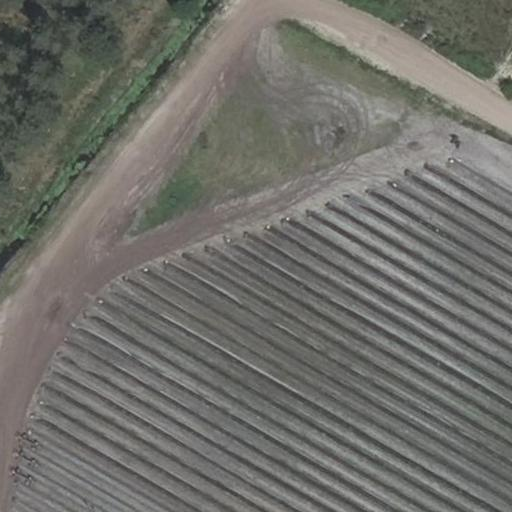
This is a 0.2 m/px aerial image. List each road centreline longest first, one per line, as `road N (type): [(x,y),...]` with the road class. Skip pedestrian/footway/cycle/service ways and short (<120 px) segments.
road 1 (track): [(0,354),(12,318),(250,0)]
road 2 (track): [(511,117),(304,0)]
